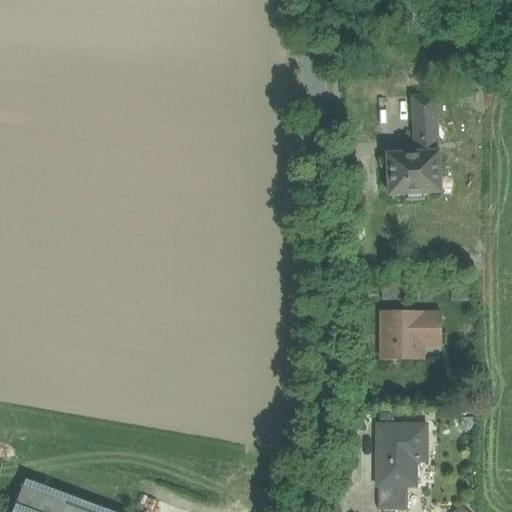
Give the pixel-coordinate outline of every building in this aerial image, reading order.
[(411,101),(415,154),(415,156),(438,154),(434,99),(411,101)] [(438,154),(415,156),(415,154),(406,154),(406,157),(385,158),(379,163),(379,171),(386,175),(388,175),(389,199),(407,198),(408,204),(424,203),(424,197),(441,196),(438,154)] [(407,288),(381,288),(381,303),(407,303),(407,288)] [(421,315),(379,316),(381,365),(422,364),(422,335),(441,334),(441,318),(421,318),(421,315)] [(426,426),(376,425),(375,488),(378,488),(405,489),(415,489),(415,449),(425,449),(426,426)] [(96,511),(27,486),(17,511),(96,511)] [(405,511),(405,489),(378,488),(377,511),(405,511)]
